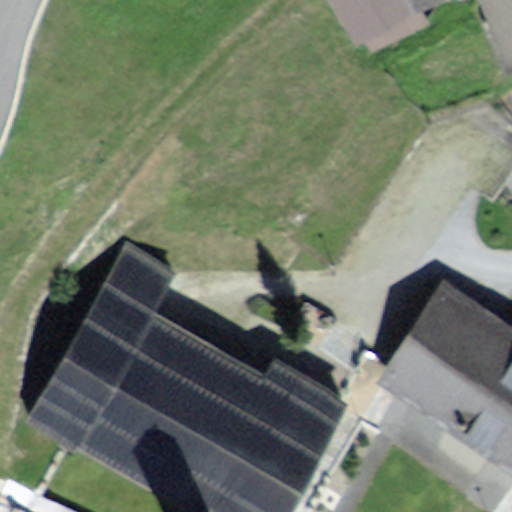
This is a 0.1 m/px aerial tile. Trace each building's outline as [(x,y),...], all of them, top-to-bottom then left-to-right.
[(395,0),(322,0),(355,49),(406,16),(395,0)] [(401,0),(412,19),(447,0),(401,0)] [(511,0),(504,0),(472,17),(506,83),(511,80),(511,0)] [(124,246),(31,410),(90,444),(96,433),(202,493),(196,503),(212,511),(279,511),(346,394),(302,369),(297,379),(263,360),(257,371),(157,314),(178,276),(124,246)] [(511,325),(438,281),(377,380),(511,461),(511,325)]
